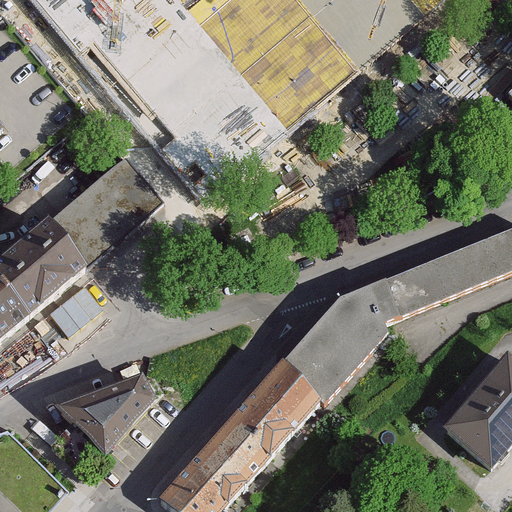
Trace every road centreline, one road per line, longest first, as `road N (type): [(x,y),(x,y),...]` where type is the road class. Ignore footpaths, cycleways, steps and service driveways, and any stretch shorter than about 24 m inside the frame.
road 1 (unclassified): [(0,399),(43,362),(304,282)]
road 2 (unclassified): [(304,282),(112,511)]
road 3 (unclassified): [(12,0),(192,214)]
road 4 (unclassified): [(304,282),(511,204)]
